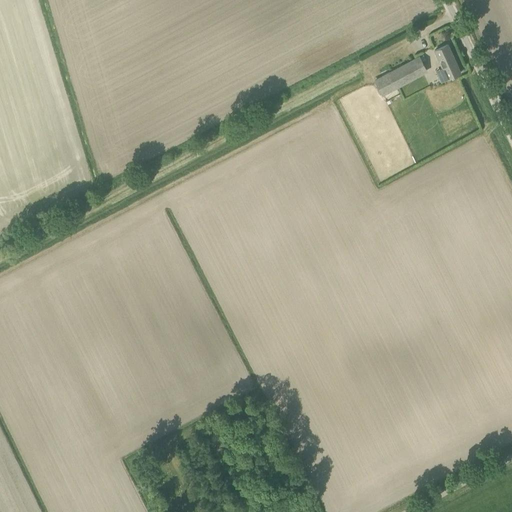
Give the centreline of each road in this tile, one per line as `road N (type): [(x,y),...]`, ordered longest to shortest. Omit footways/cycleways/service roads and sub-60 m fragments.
road 1 (track): [(453,15),(0,256)]
road 2 (unclassified): [(511,136),(446,0)]
road 3 (unclassified): [(403,511),(511,456)]
